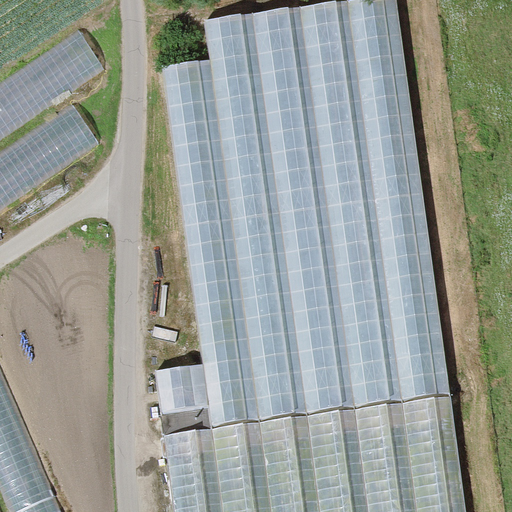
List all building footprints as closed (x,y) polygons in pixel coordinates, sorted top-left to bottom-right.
[(450,393),(396,3),(203,30),(208,64),(160,71),(210,426),(450,393)] [(0,137),(105,68),(79,29),(0,82),(0,137)] [(0,213),(101,146),(73,105),(0,153),(0,213)] [(63,511),(0,366),(0,491),(9,511),(63,511)] [(466,511),(453,404),(166,440),(175,511),(466,511)]
